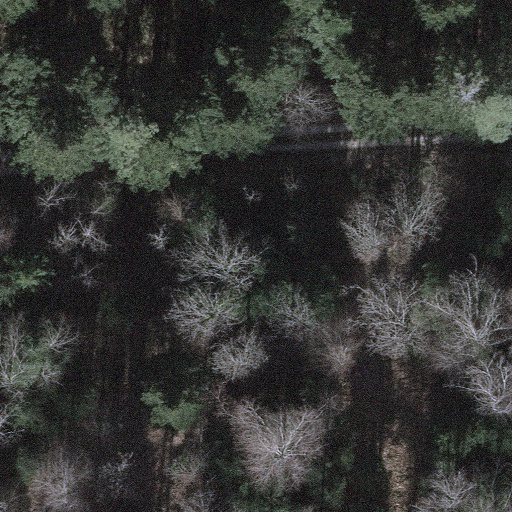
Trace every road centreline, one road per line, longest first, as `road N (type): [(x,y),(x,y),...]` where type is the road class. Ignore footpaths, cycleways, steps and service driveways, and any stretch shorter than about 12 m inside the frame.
road 1 (track): [(95,511),(272,349),(511,153)]
road 2 (track): [(0,154),(511,123)]
